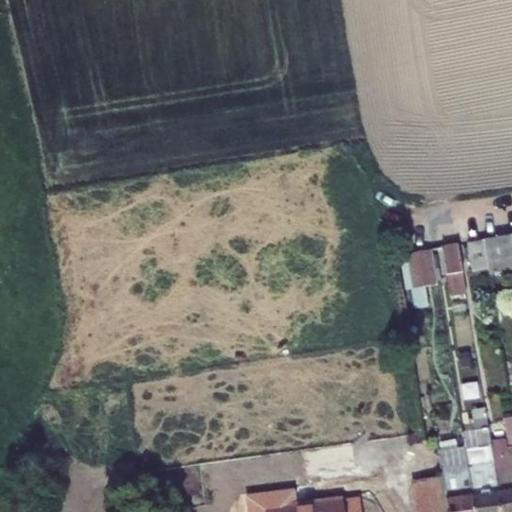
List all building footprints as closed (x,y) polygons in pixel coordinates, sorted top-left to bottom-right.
[(490,275),(511,270),(511,243),(511,237),(485,241),(489,270),(490,275)] [(474,273),(489,270),(485,241),(468,243),(470,249),(471,260),(474,273)] [(452,296),(467,293),(459,245),(444,248),(452,296)] [(413,289),(440,284),(434,250),(407,254),(413,289)] [(463,369),(472,367),(469,349),(459,351),(463,369)] [(480,450),(467,452),(467,454),(476,511),(502,511),(491,443),(487,419),(474,421),(480,450)] [(502,511),(511,511),(511,428),(509,430),(511,449),(507,450),(506,441),(491,443),(502,511)] [(421,435),(409,436),(411,444),(422,442),(421,435)] [(460,467),(443,470),(444,478),(449,511),(476,511),(467,454),(459,456),(460,467)] [(449,511),(444,478),(415,482),(419,511),(449,511)] [(363,511),(362,500),(346,502),(346,499),(297,505),(295,492),(250,498),(251,511),(363,511)]
